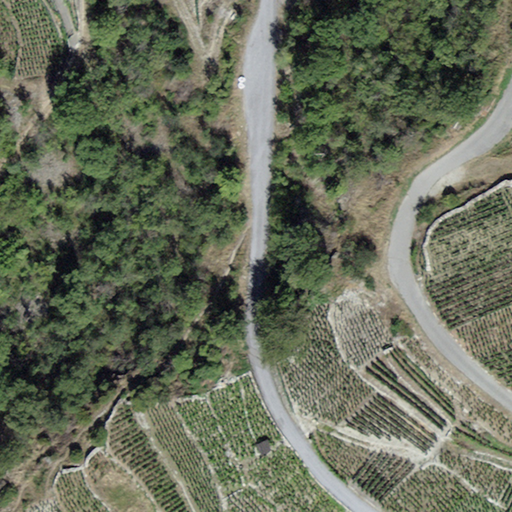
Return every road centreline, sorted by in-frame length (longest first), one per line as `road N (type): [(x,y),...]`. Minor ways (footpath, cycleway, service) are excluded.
road 1 (unclassified): [(266,0),(250,316),(256,363),(281,420),(310,459),(370,511)]
road 2 (unclassified): [(511,404),(454,352),(400,274),(408,223),(430,185),(511,115)]
road 3 (track): [(85,0),(87,28),(0,173)]
road 4 (track): [(238,0),(209,53),(176,0)]
